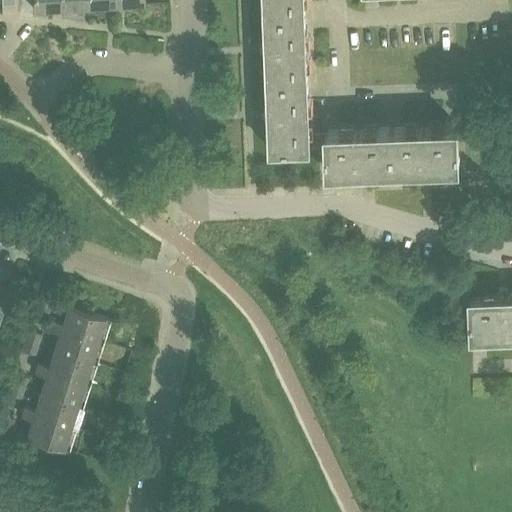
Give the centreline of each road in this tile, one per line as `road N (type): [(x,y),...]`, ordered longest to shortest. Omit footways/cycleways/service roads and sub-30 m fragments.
road 1 (residential): [(511,254),(337,206),(199,209),(189,191),(190,69)]
road 2 (residential): [(143,511),(179,296),(0,233)]
road 3 (residential): [(190,69),(95,63),(36,102),(0,67)]
